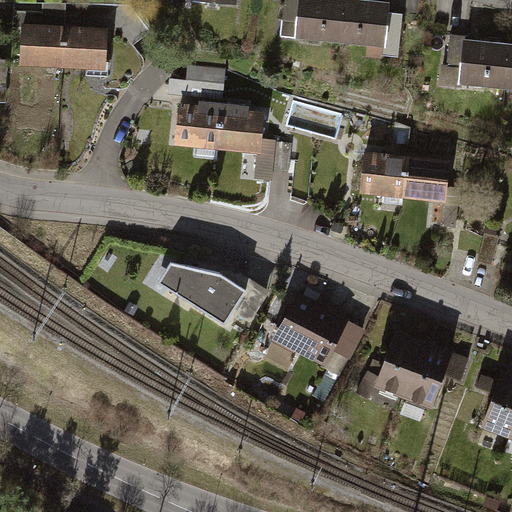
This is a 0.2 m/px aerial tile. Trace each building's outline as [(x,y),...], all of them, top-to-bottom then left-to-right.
[(196,0),(195,6),(240,11),(241,0),(196,0)] [(393,5),(335,0),(286,0),(283,43),(300,44),(369,50),(368,64),(401,67),(406,15),(392,14),(393,5)] [(45,5),(45,14),(16,13),(15,32),(23,32),(21,69),(109,74),(112,30),(69,27),(70,7),(45,5)] [(511,45),(466,42),(467,38),(452,37),(449,69),(444,68),(442,87),(462,89),(511,93),(511,45)] [(0,104),(9,105),(12,61),(0,60),(0,104)] [(171,99),(227,102),(229,69),(191,67),(191,79),(172,78),(171,99)] [(270,114),(190,106),(186,149),(246,155),(244,178),(273,181),(274,174),(293,176),(297,142),(268,140),(270,114)] [(455,160),(367,151),(362,195),(384,197),(383,209),(404,212),(406,199),(461,205),(463,189),(452,188),(455,160)] [(159,287),(232,333),(241,319),(253,326),(275,291),(229,262),(222,274),(174,265),(159,287)] [(353,321),(300,292),(273,341),(327,370),(331,362),(345,370),(365,333),(351,325),(353,321)] [(472,358),(397,331),(385,366),(373,361),(361,395),(373,400),(376,392),(437,414),(450,377),(464,382),(472,358)] [(511,373),(505,371),(502,380),(483,373),(477,390),(496,397),(483,433),(511,443),(511,373)]
